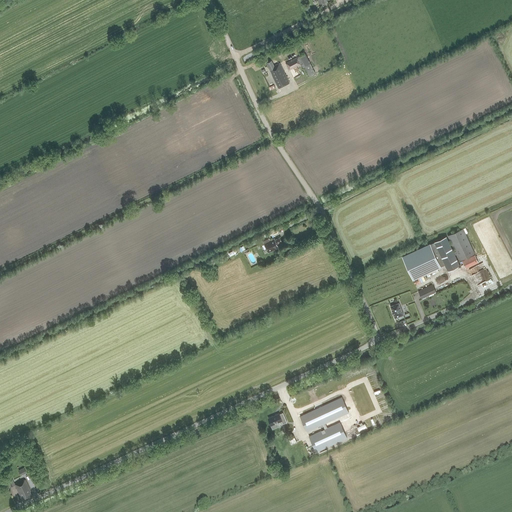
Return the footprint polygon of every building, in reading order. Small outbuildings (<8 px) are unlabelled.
[(316,74),(306,54),(300,57),(299,56),(286,63),(289,70),(300,64),(302,68),(304,67),(309,77),(316,74)] [(279,88),(289,83),(280,63),(274,66),(272,60),(267,62),(268,64),(267,64),(279,88)] [(460,260),(474,254),(463,229),(448,236),(460,260)] [(270,240),(267,233),(261,236),(262,239),(259,240),(261,243),(263,242),(263,243),(270,240)] [(460,266),(446,237),(434,242),(448,271),(460,266)] [(279,248),(277,245),(280,244),(280,243),(282,242),(280,238),(275,240),(274,239),(264,244),(268,253),(279,248)] [(413,280),(441,267),(430,243),(402,256),(413,280)] [(466,268),(478,262),(475,255),(463,261),(466,268)] [(422,298),(436,292),(433,285),(419,292),(422,298)] [(399,303),(390,306),(395,318),(404,315),(399,303)] [(326,424),(341,416),(349,413),(342,397),(300,417),(307,432),(323,425),(325,429),(309,437),(316,452),(347,438),(340,422),(328,428),(326,424)] [(279,414),(269,418),(274,429),(280,426),(279,423),(282,422),(283,424),(287,423),(283,414),(280,415),(279,414)] [(297,443),(293,435),(287,437),(289,441),(287,441),(289,445),(290,444),(291,445),(297,443)] [(23,500),(32,496),(30,492),(31,491),(25,479),(15,484),(13,480),(9,481),(11,487),(15,485),(20,496),(21,496),(23,500)]
